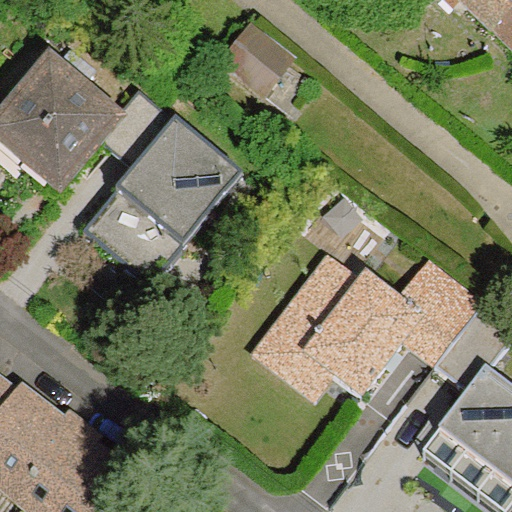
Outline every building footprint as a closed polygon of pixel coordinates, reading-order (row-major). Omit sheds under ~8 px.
[(511,0),(448,0),(511,62),(511,0)] [(252,31),(223,71),(268,105),(298,65),(252,31)] [(53,66),(0,127),(0,159),(61,212),(130,131),(53,66)] [(177,128),(86,238),(154,294),(245,184),(177,128)] [(323,259),(245,357),(311,409),(330,384),(361,408),(405,353),(430,374),(483,308),(430,267),(392,314),(323,259)] [(428,461),(494,511),(511,511),(511,394),(491,378),(511,350),(511,327),(488,309),(438,375),(473,402),(428,461)] [(0,487),(32,511),(88,511),(121,468),(0,377),(0,487)]
